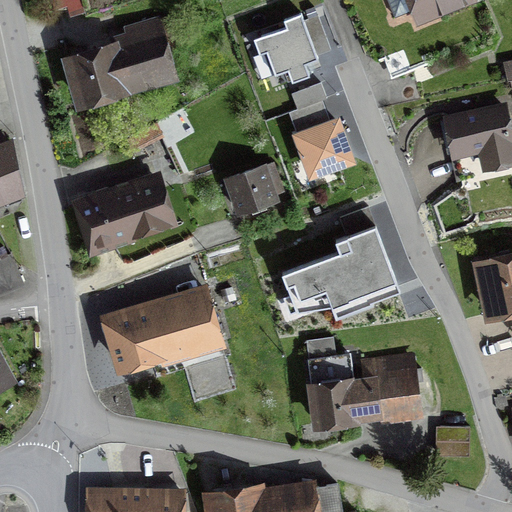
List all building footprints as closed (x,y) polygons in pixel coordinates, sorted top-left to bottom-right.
[(52,0),(55,8),(67,4),(69,12),(83,8),(80,0),(52,0)] [(387,0),(394,16),(413,8),(415,13),(438,4),(440,11),(467,0),(387,0)] [(287,26),(254,38),(259,53),(266,50),(275,73),(318,58),(316,54),(331,49),(317,13),(303,18),(301,12),(284,19),(287,26)] [(130,42),(69,60),(81,100),(143,82),(142,77),(170,69),(156,19),(125,27),(130,42)] [(482,147),(486,166),(511,160),(511,144),(504,106),(447,118),(455,153),(482,147)] [(337,120),(297,135),(311,173),(350,158),(337,120)] [(0,199),(21,191),(10,140),(5,142),(1,133),(0,133),(0,199)] [(240,211),(275,199),(262,165),(228,177),(240,211)] [(98,201),(81,206),(96,251),(96,248),(133,235),(131,230),(170,217),(158,180),(110,196),(107,187),(94,191),(98,201)] [(398,283),(368,205),(340,216),(347,234),(337,238),(341,250),(282,272),(297,310),(329,298),(332,305),(368,291),(369,294),(398,283)] [(0,292),(24,282),(11,253),(0,257),(0,292)] [(511,255),(479,263),(489,312),(511,306),(511,255)] [(109,323),(121,364),(221,335),(209,294),(109,323)] [(309,359),(317,422),(417,408),(410,355),(362,362),(364,378),(353,380),(349,353),(309,359)] [(0,384),(12,378),(0,357),(0,384)] [(469,455),(470,426),(440,425),(439,455),(469,455)] [(214,495),(216,511),(341,511),(337,483),(274,493),(273,486),(214,495)] [(91,492),(90,511),(183,511),(184,494),(91,492)]
